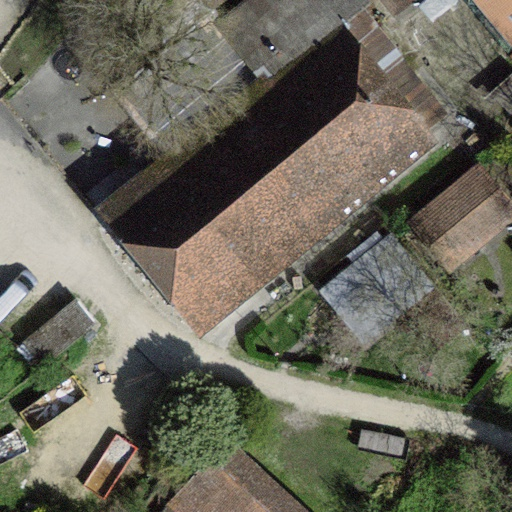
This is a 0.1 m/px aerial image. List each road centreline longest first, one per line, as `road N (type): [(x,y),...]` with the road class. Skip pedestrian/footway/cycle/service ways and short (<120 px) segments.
road 1 (track): [(511,443),(481,428),(248,381),(153,345)]
road 2 (unclassified): [(153,345),(0,180)]
